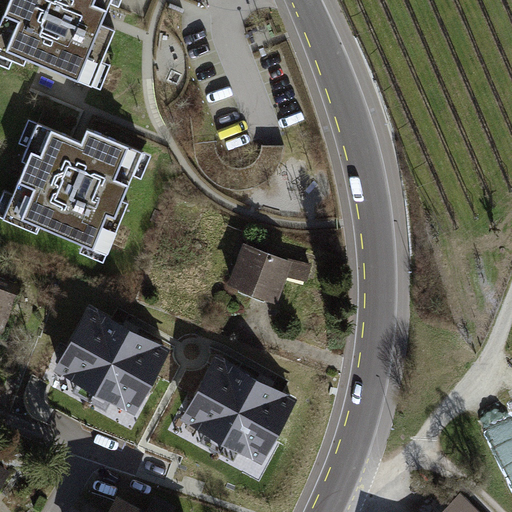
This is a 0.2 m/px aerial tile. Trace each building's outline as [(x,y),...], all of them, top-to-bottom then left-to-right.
[(27,56),(92,83),(115,29),(101,23),(110,0),(9,0),(0,23),(0,52),(24,62),(27,56)] [(40,223),(107,251),(128,201),(122,198),(142,151),(87,127),(82,141),(38,122),(22,159),(27,161),(3,216),(37,230),(40,223)] [(232,282),(274,298),(288,260),(246,244),(232,282)] [(20,285),(0,277),(0,328),(2,329),(20,285)] [(133,406),(165,350),(90,309),(59,365),(81,377),(85,369),(118,387),(113,396),(133,406)] [(292,399),(217,358),(186,415),(207,427),(212,418),(246,437),(241,445),(260,456),(292,399)] [(141,511),(118,499),(111,511),(141,511)] [(469,511),(458,501),(447,511),(469,511)] [(171,511),(152,502),(147,511),(149,511),(171,511)]
